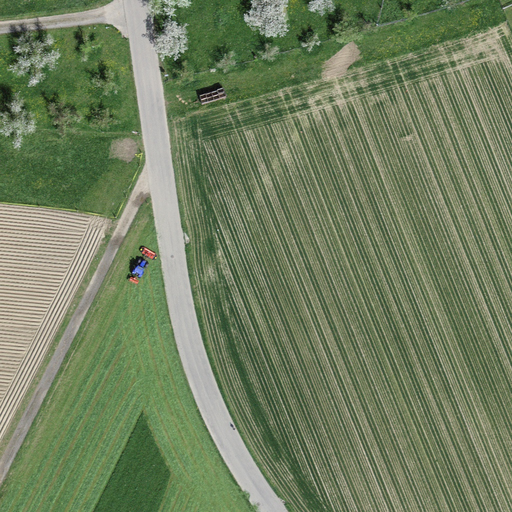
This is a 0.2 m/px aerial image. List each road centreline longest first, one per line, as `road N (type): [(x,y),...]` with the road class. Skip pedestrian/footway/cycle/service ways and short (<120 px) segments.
road 1 (unclassified): [(273,511),(236,455),(197,367),(135,0)]
road 2 (track): [(158,164),(0,479)]
road 3 (track): [(136,11),(0,31)]
